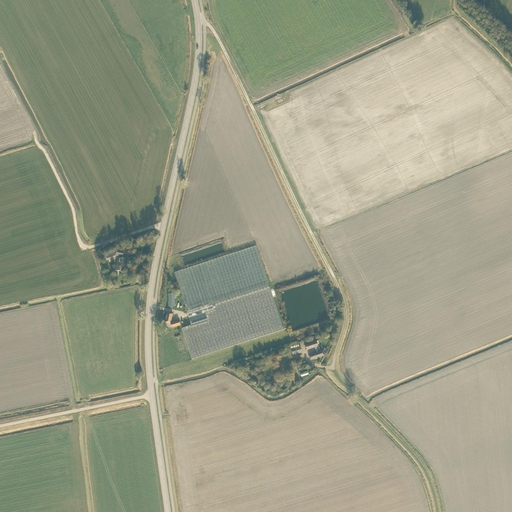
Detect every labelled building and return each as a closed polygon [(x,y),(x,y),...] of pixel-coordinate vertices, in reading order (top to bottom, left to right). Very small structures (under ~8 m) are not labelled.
[(174,273),(191,325),(182,328),(191,360),(283,330),(256,246),(174,273)] [(122,258),(123,251),(117,249),(115,256),(122,258)] [(115,256),(113,251),(105,254),(107,259),(115,256)] [(126,259),(118,257),(116,270),(123,272),(126,259)] [(170,324),(173,314),(167,312),(164,323),(166,323),(165,326),(172,328),(180,325),(179,321),(170,324)] [(316,347),(318,346),(316,341),(305,345),(307,350),(313,348),(315,354),(308,356),(310,361),(324,356),(323,351),(318,352),(316,347)] [(292,356),(302,353),(300,347),(299,347),(298,343),(289,346),(292,356)]
